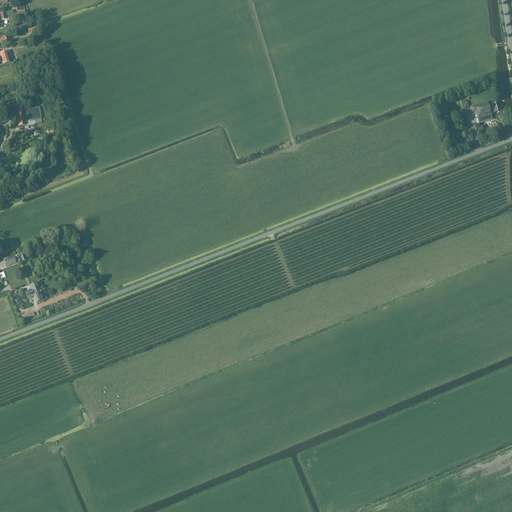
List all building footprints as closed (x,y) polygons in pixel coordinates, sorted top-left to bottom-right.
[(24,12),(7,16),(9,23),(26,18),(24,12)] [(0,53),(3,65),(10,63),(7,51),(0,53)] [(0,102),(1,109),(10,107),(14,105),(20,103),(19,96),(11,97),(11,98),(8,99),(5,100),(0,100),(0,102)] [(445,106),(445,111),(456,109),(455,102),(446,103),(447,106),(445,106)] [(497,112),(495,103),(488,105),(487,103),(470,107),(472,114),(475,114),(475,117),(477,116),(477,119),(478,124),(492,120),(491,115),(497,112)] [(15,111),(16,118),(18,127),(42,123),(39,107),(24,110),(15,111)] [(5,123),(14,122),(13,113),(4,114),(5,123)] [(13,256),(4,260),(6,266),(15,263),(13,256)] [(31,290),(25,292),(27,299),(34,296),(36,302),(43,300),(37,283),(29,286),(31,290)]
